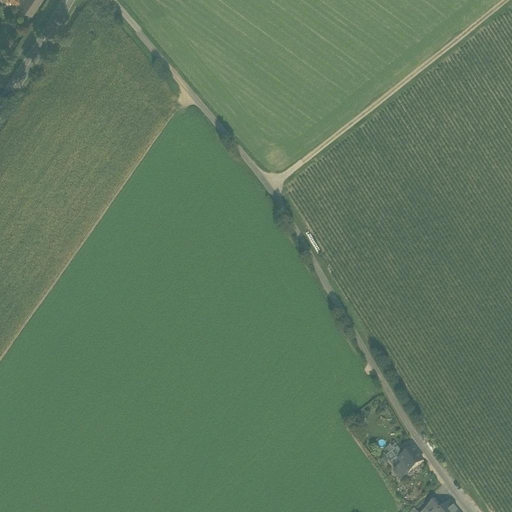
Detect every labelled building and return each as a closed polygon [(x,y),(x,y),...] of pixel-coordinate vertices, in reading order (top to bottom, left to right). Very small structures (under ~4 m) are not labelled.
[(20,0),(17,6),(31,15),(40,0),(20,0)] [(350,422),(354,427),(366,418),(362,413),(350,422)] [(385,455),(390,461),(397,456),(398,458),(404,455),(397,446),(385,455)] [(394,468),(400,477),(423,460),(414,447),(404,455),(398,458),(402,463),(394,468)] [(397,456),(390,461),(394,468),(402,463),(398,458),(397,456)] [(442,511),(440,508),(434,500),(420,511),(442,511)] [(458,511),(449,500),(440,508),(442,511),(458,511)]
